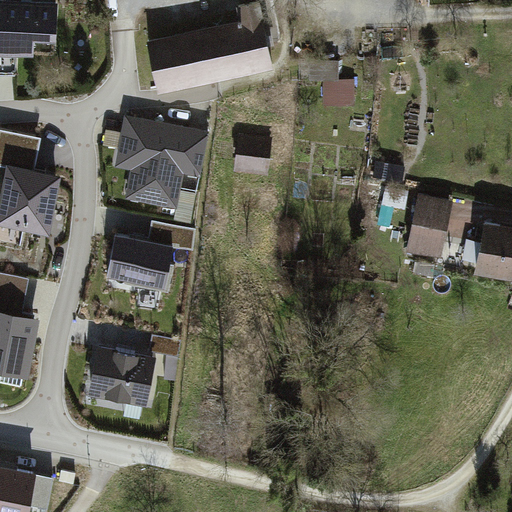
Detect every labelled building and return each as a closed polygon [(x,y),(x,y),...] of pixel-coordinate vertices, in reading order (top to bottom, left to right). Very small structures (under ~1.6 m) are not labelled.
[(57,5),(0,1),(0,50),(55,53),(57,5)] [(266,21),(151,47),(161,93),(276,67),(266,21)] [(313,61),(314,78),(325,77),(327,103),(359,101),(357,76),(343,77),(342,59),(313,61)] [(211,127),(127,111),(117,164),(132,167),(127,195),(179,205),(185,170),(203,173),(211,127)] [(280,141),(243,138),(240,172),(277,175),(280,141)] [(60,169),(10,159),(0,208),(0,216),(49,226),(60,169)] [(453,208),(420,201),(409,250),(442,257),(453,208)] [(511,232),(484,226),(474,265),(511,274),(511,232)] [(175,241),(117,231),(110,271),(168,281),(175,241)] [(0,305),(24,310),(30,276),(0,270),(0,305)] [(0,364),(30,370),(40,312),(24,310),(0,305),(0,364)] [(183,338),(154,332),(151,348),(180,354),(183,338)] [(156,352),(99,341),(90,391),(147,401),(156,352)] [(0,461),(0,511),(27,511),(35,468),(0,461)]
